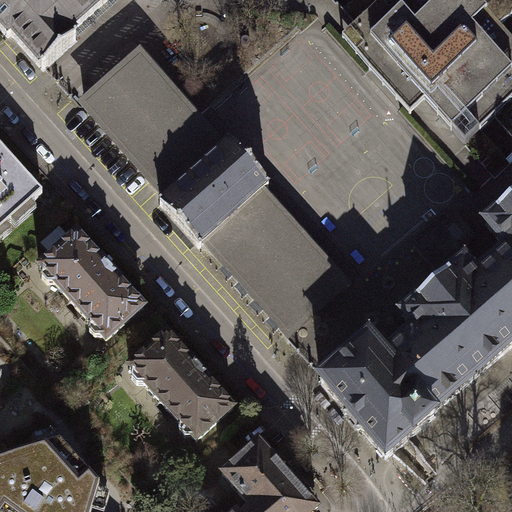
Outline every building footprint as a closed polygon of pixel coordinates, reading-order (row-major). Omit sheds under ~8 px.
[(0,0),(0,28),(9,38),(11,36),(43,72),(77,42),(71,34),(108,0),(0,0)] [(350,34),(343,41),(411,116),(419,109),(426,103),(482,166),(496,154),(506,166),(511,161),(511,17),(502,5),(496,0),(356,0),(343,12),(357,28),(350,34)] [(230,142),(223,149),(141,57),(84,108),(167,199),(159,206),(199,250),(207,244),(289,335),(345,285),(263,194),(270,187),(230,142)] [(0,147),(0,233),(43,195),(0,147)] [(384,356),(370,339),(319,381),(386,460),(437,417),(434,414),(511,348),(511,202),(497,215),(485,226),(507,251),(477,277),(465,262),(402,316),(415,330),(384,356)] [(456,212),(414,248),(435,273),(477,237),(456,212)] [(77,234),(40,268),(43,272),(42,280),(47,286),(56,285),(91,325),(90,333),(95,339),(104,339),(107,343),(145,309),(102,261),(77,234)] [(167,335),(130,368),(133,371),(132,380),(138,386),(146,386),(181,425),(180,433),(186,439),(194,439),(197,443),(234,409),(192,361),(191,362),(167,335)] [(0,460),(0,511),(92,511),(100,486),(61,443),(0,460)] [(315,511),(316,511),(310,505),(312,503),(259,443),(223,476),(251,509),(247,511),(315,511)]
